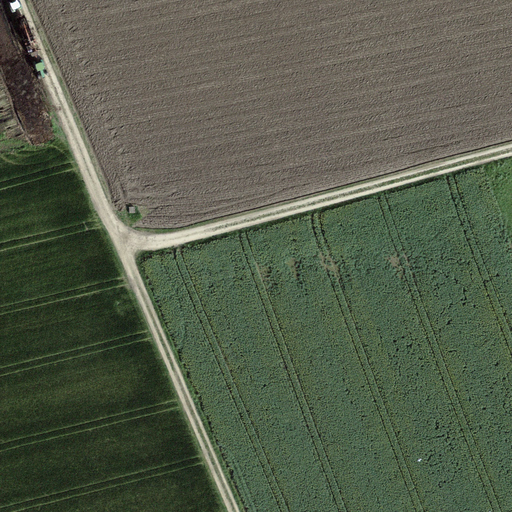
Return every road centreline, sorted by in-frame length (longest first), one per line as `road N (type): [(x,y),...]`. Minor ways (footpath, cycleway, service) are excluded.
road 1 (track): [(14,0),(112,227),(137,240),(183,237),(511,152)]
road 2 (track): [(229,511),(112,227)]
